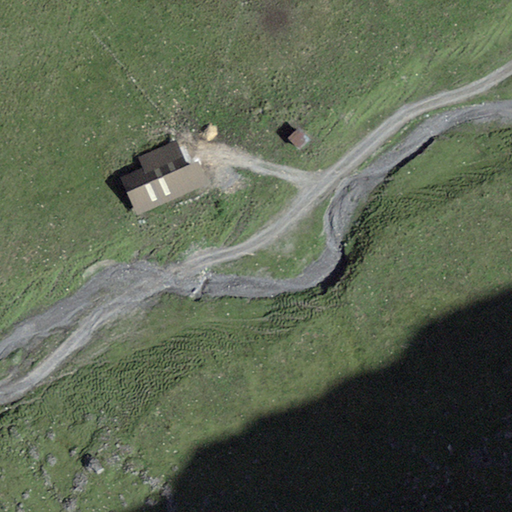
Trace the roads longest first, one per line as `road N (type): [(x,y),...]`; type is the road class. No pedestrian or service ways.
road 1 (track): [(0,396),(135,295),(263,236),(391,122),(511,65)]
road 2 (track): [(203,152),(321,179)]
